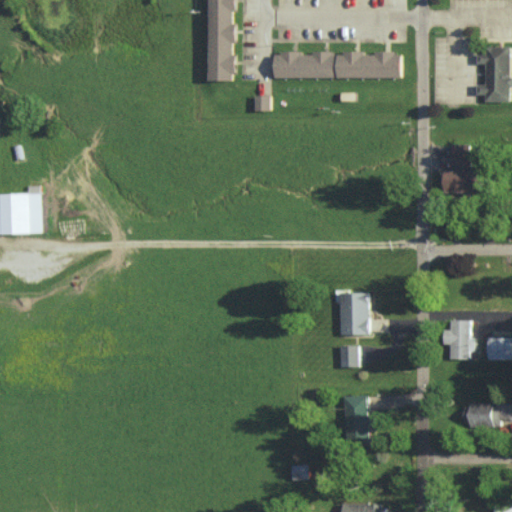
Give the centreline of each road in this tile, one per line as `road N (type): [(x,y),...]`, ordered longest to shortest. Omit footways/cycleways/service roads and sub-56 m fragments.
road 1 (residential): [(421,511),(424,0)]
road 2 (residential): [(425,13),(267,17)]
